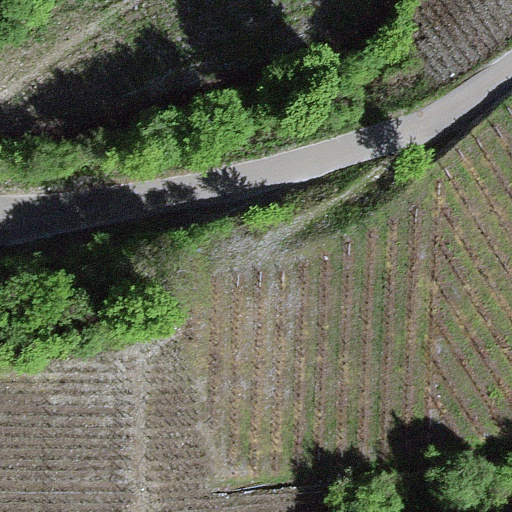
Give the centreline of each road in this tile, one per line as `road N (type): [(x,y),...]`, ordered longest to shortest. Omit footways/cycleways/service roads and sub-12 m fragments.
road 1 (track): [(0,216),(252,179),(457,111),(511,69)]
road 2 (track): [(0,123),(344,45),(388,0)]
